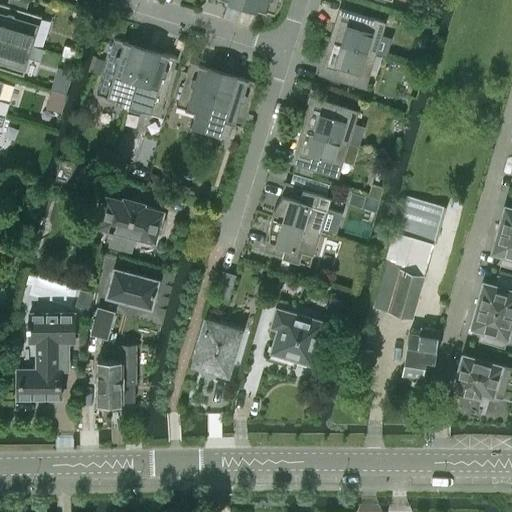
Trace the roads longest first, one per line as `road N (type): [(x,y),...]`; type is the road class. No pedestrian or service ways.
road 1 (unclassified): [(0,466),(440,459)]
road 2 (residential): [(440,459),(453,327),(511,119)]
road 3 (residential): [(230,239),(286,48)]
road 4 (residential): [(286,48),(128,0)]
